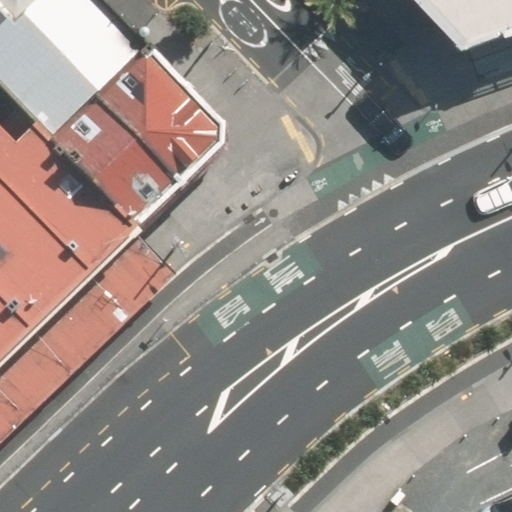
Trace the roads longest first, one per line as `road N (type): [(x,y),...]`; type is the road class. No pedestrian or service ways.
road 1 (secondary): [(112,500),(274,360),(461,237)]
road 2 (residential): [(266,0),(367,102),(461,237)]
